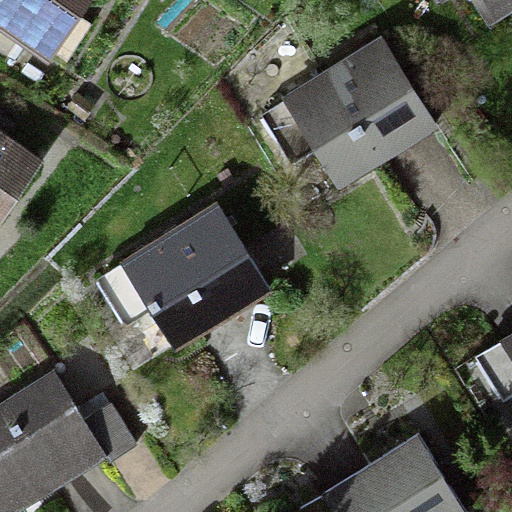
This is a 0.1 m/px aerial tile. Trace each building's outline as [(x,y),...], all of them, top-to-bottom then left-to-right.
[(0,0),(0,41),(55,78),(107,0),(0,0)] [(511,0),(456,0),(479,36),(511,14),(511,0)] [(289,114),(344,195),(427,138),(372,57),(289,114)] [(0,238),(44,174),(0,143),(0,238)] [(173,355),(267,301),(219,218),(125,272),(173,355)] [(511,348),(494,361),(511,386),(511,348)] [(56,380),(0,412),(0,511),(20,511),(105,462),(56,380)] [(332,508),(334,511),(449,511),(412,455),(332,508)]
